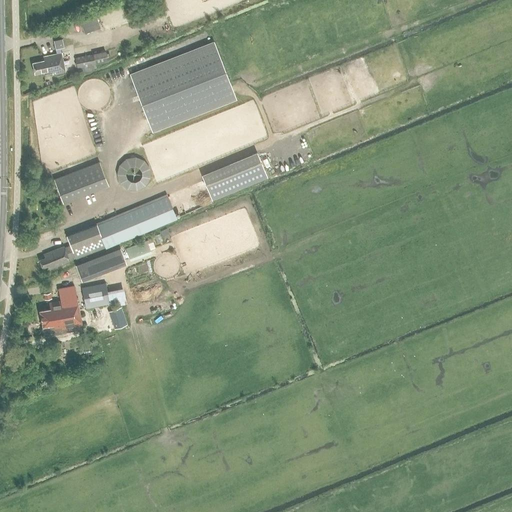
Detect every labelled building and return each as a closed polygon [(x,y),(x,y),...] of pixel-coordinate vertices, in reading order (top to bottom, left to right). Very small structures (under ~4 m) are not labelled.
[(107,12),(108,18),(124,17),(124,7),(106,8),(106,12),(107,12)] [(94,16),(79,22),(83,33),(99,27),(94,16)] [(61,39),(53,41),(55,50),(63,48),(62,39),(61,39)] [(130,74),(152,133),(236,100),(214,42),(130,74)] [(103,51),(93,53),(74,58),(77,69),(106,62),(105,56),(104,52),(103,51)] [(52,74),(64,72),(61,54),(43,57),(44,61),(32,63),(34,74),(42,72),(43,74),(51,73),(52,74)] [(119,159),(121,188),(151,187),(150,158),(119,159)] [(107,185),(98,162),(53,179),(62,203),(107,185)] [(68,262),(67,259),(73,257),(75,260),(175,222),(167,199),(96,226),(66,237),(69,246),(58,250),(58,249),(43,254),(45,258),(39,260),(42,268),(47,266),(49,269),(68,262)] [(150,254),(145,240),(124,248),(129,261),(150,254)] [(125,264),(119,248),(74,265),(81,281),(125,264)] [(108,304),(107,297),(104,283),(81,288),(86,309),(108,304)] [(55,317),(79,312),(74,286),(58,289),(60,301),(49,304),(50,310),(40,312),(42,322),(55,319),(55,317)] [(126,324),(120,307),(107,312),(113,329),(126,324)] [(42,327),(43,328),(41,330),(42,333),(44,333),(44,336),(61,333),(61,330),(82,325),(79,312),(55,317),(55,319),(42,322),(43,327),(42,327)]
